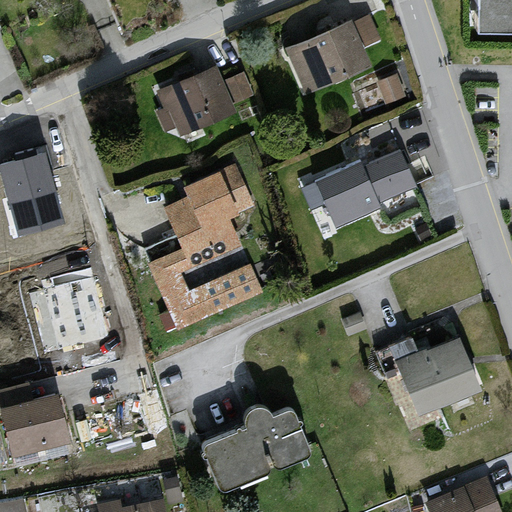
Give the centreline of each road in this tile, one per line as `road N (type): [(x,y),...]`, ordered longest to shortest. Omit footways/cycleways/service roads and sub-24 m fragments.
road 1 (residential): [(409,0),(511,313)]
road 2 (residential): [(0,117),(263,0)]
